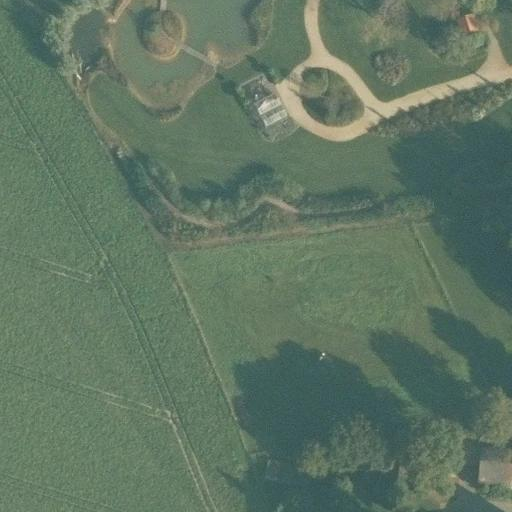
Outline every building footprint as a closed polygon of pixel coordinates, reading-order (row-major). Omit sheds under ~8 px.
[(323,450),(270,439),(264,469),(316,480),(323,450)] [(511,452),(503,451),(481,449),(478,468),(477,487),(510,490),(511,463),(511,452)] [(415,488),(421,454),(402,450),(396,485),(415,488)] [(382,463),(330,452),(323,482),(376,493),(382,463)] [(299,487),(303,469),(269,462),(265,480),(299,487)]
